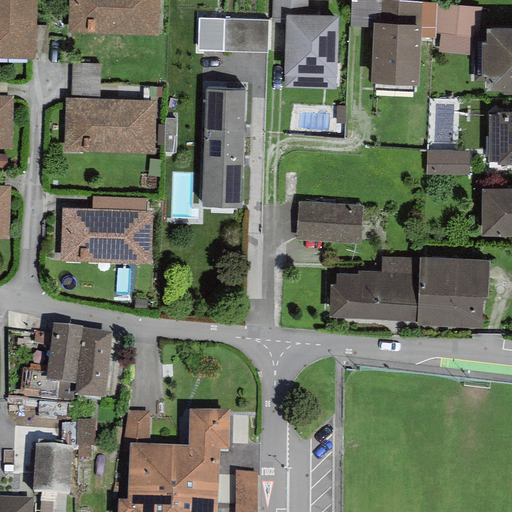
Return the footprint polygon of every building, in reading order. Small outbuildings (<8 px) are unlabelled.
[(36,0),(0,0),(0,58),(35,60),(36,0)] [(159,0),(68,0),(67,33),(158,36),(159,0)] [(305,0),(272,0),(271,24),(285,24),(286,15),(305,15),(305,0)] [(380,24),(381,0),(351,0),(349,26),(373,28),(373,24),(380,24)] [(420,26),(421,2),(395,0),(381,0),(380,24),(420,26)] [(420,26),(420,38),(435,38),(436,3),(421,2),(420,26)] [(285,24),(283,87),(334,88),(337,16),(305,15),(286,15),(285,24)] [(224,52),(224,19),(199,19),(198,51),(224,52)] [(268,21),(224,19),(224,52),(267,53),(268,21)] [(380,24),(373,24),(373,28),(371,84),(418,86),(420,38),(420,26),(380,24)] [(485,77),(486,91),(503,91),(503,94),(511,94),(511,30),(486,30),(487,43),(481,43),(481,77),(485,77)] [(71,64),(70,99),(99,99),(100,64),(71,64)] [(121,88),(121,97),(151,97),(151,88),(121,88)] [(244,91),(206,90),(203,207),(241,208),(244,91)] [(13,97),(0,96),(0,149),(11,150),(13,97)] [(70,99),(65,98),(64,151),(154,154),(155,101),(99,99),(70,99)] [(488,114),(488,162),(497,162),(497,165),(511,165),(511,112),(499,112),(499,114),(488,114)] [(176,119),(165,119),(164,152),(176,152),(176,119)] [(469,151),(427,151),(427,175),(468,175),(469,151)] [(10,187),(0,186),(0,238),(8,239),(10,187)] [(511,189),(482,190),(482,236),(511,236),(511,189)] [(92,209),(145,211),(145,199),(93,197),(92,209)] [(362,206),(298,202),(296,240),(360,244),(362,206)] [(92,209),(62,208),(60,262),(151,265),(153,211),(145,211),(92,209)] [(330,285),(329,318),(416,321),(418,259),(381,257),(381,272),(358,272),(358,275),(336,275),(336,285),(330,285)] [(418,259),(416,321),(416,326),(481,328),(482,301),(487,301),(489,262),(418,259)] [(82,326),(53,323),(47,366),(29,364),(29,368),(22,367),(19,392),(73,400),(74,393),(81,327),(82,326)] [(111,330),(81,327),(74,393),(104,396),(111,330)] [(219,446),(219,449),(229,449),(229,409),(188,408),(187,446),(219,446)] [(122,451),(129,451),(129,443),(149,444),(148,411),(128,411),(122,440),(122,451)] [(98,445),(98,423),(80,422),(80,445),(98,445)] [(34,443),(32,490),(69,492),(72,445),(34,443)] [(129,451),(127,500),(216,503),(219,449),(219,446),(187,446),(149,444),(129,443),(129,451)] [(256,511),(256,472),(235,470),(234,511),(256,511)] [(30,511),(31,498),(0,496),(0,511),(30,511)] [(127,500),(117,499),(116,511),(215,511),(216,503),(127,500)]
